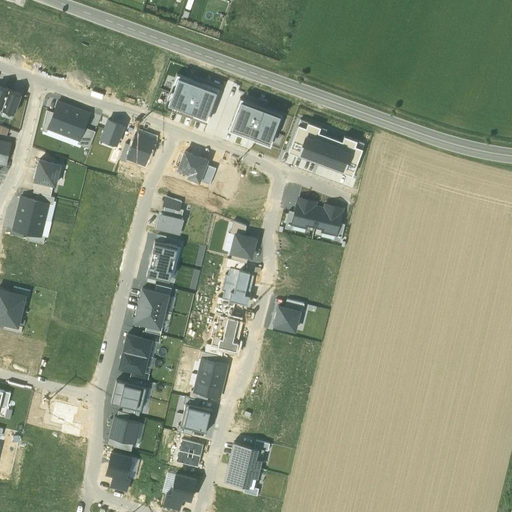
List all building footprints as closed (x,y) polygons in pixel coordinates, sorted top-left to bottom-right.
[(206,122),(219,89),(176,74),(164,106),(206,122)] [(0,108),(1,109),(9,89),(0,85),(0,108)] [(21,93),(9,89),(1,109),(13,113),(21,93)] [(240,97),(228,130),(269,146),(282,113),(240,97)] [(63,134),(73,107),(58,101),(53,113),(48,128),(63,134)] [(79,140),(84,127),(90,113),(73,107),(63,134),(79,140)] [(47,132),(48,128),(53,113),(47,110),(42,130),(47,132)] [(320,126),(300,119),(288,151),(308,159),(309,157),(333,166),(332,168),(352,175),(364,143),(344,135),(342,140),(318,131),(320,126)] [(123,126),(108,120),(101,138),(116,144),(123,126)] [(78,144),(89,148),(95,131),(84,127),(79,140),(78,144)] [(137,131),(132,145),(127,158),(143,164),(154,137),(137,131)] [(0,162),(5,164),(10,143),(0,140),(0,162)] [(125,143),(119,159),(126,162),(127,158),(132,145),(125,143)] [(116,144),(110,160),(115,162),(121,146),(116,144)] [(200,180),(207,163),(208,159),(184,150),(177,168),(189,173),(188,176),(200,180)] [(36,180),(53,184),(55,185),(60,164),(39,159),(34,180),(36,180)] [(200,180),(210,184),(216,167),(207,163),(200,180)] [(37,193),(50,196),(53,184),(36,180),(33,192),(37,193)] [(50,196),(37,193),(35,200),(49,203),(52,204),(54,197),(50,196)] [(165,205),(179,208),(181,201),(164,194),(162,204),(165,205)] [(45,219),(49,203),(35,200),(21,196),(16,213),(45,219)] [(292,224),(293,224),(306,227),(306,224),(315,226),(319,207),(314,206),(315,202),(298,198),(295,212),(292,224)] [(319,207),(315,226),(323,228),(322,231),(335,234),(336,234),(339,222),(342,208),(325,204),(324,208),(319,207)] [(165,205),(162,213),(181,218),(183,209),(179,208),(165,205)] [(292,229),(293,224),(292,224),(295,212),(289,211),(285,228),(292,229)] [(45,219),(16,213),(12,229),(27,233),(41,236),(45,219)] [(179,234),(183,218),(181,218),(162,213),(160,213),(157,228),(179,234)] [(235,233),(244,235),(246,225),(233,220),(230,232),(235,234),(235,233)] [(345,224),(339,222),(336,234),(335,234),(333,239),(341,241),(345,224)] [(41,236),(27,233),(26,240),(43,244),(44,237),(41,236)] [(232,252),(248,256),(251,256),(255,238),(244,235),(235,233),(235,234),(230,251),(232,252)] [(173,263),(177,246),(165,243),(156,241),(154,240),(150,258),(173,263)] [(245,262),(246,262),(248,256),(232,252),(231,259),(245,262)] [(168,281),(173,263),(150,258),(146,275),(147,276),(156,278),(168,281)] [(229,267),(243,270),(245,262),(231,259),(227,258),(225,266),(229,267)] [(225,273),(223,282),(250,288),(254,274),(249,273),(250,271),(243,270),(229,267),(227,274),(225,273)] [(224,290),(222,297),(222,298),(235,301),(248,304),(250,295),(249,295),(250,288),(223,282),(221,290),(224,290)] [(156,284),(154,291),(167,294),(170,294),(171,287),(156,284)] [(12,292),(25,295),(28,296),(30,290),(13,286),(12,292)] [(139,304),(163,310),(167,294),(154,291),(143,288),(139,304)] [(0,305),(21,310),(25,295),(12,292),(0,289),(0,305)] [(216,304),(233,308),(235,301),(222,298),(222,297),(218,296),(216,304)] [(299,310),(302,311),(304,303),(286,299),(284,307),(299,310)] [(163,310),(139,304),(135,321),(146,323),(159,326),(163,310)] [(218,313),(231,316),(233,308),(216,304),(214,313),(218,314),(218,313)] [(0,321),(5,322),(17,325),(21,310),(0,305),(0,321)] [(294,329),(299,310),(284,307),(278,305),(274,324),(275,325),(294,329)] [(214,320),(212,328),(239,335),(242,321),(238,320),(238,318),(231,316),(218,313),(218,314),(216,321),(214,320)] [(5,322),(3,329),(21,333),(22,327),(17,325),(5,322)] [(146,323),(144,330),(160,334),(162,327),(159,326),(146,323)] [(238,341),(239,335),(212,328),(210,336),(212,337),(211,344),(224,348),(236,351),(238,342),(238,341)] [(143,330),(141,337),(151,339),(151,340),(159,342),(160,334),(144,330),(143,330)] [(147,356),(151,340),(151,339),(141,337),(127,333),(123,350),(147,356)] [(222,355),(224,348),(211,344),(206,343),(204,351),(222,355)] [(143,372),(147,356),(123,350),(119,367),(132,370),(143,372)] [(198,374),(221,380),(226,362),(202,355),(198,374)] [(143,372),(132,370),(130,376),(147,380),(149,373),(143,372)] [(221,380),(198,374),(193,391),(217,398),(221,380)] [(116,379),(113,391),(143,398),(146,386),(116,379)] [(0,404),(7,406),(10,392),(3,390),(0,389),(0,404)] [(140,409),(143,398),(113,391),(110,402),(140,409)] [(186,402),(198,406),(200,399),(185,396),(184,402),(186,402)] [(186,402),(183,414),(209,420),(212,409),(198,406),(186,402)] [(117,416),(128,419),(130,413),(118,410),(117,416)] [(209,420),(183,414),(180,425),(193,428),(206,431),(209,420)] [(116,438),(133,442),(136,429),(138,429),(140,422),(128,419),(117,416),(114,416),(109,436),(116,438)] [(191,434),(193,428),(180,425),(178,424),(177,431),(191,434)] [(114,446),(131,450),(133,442),(116,438),(114,446)] [(178,450),(200,455),(203,444),(181,438),(178,450)] [(255,439),(254,446),(264,449),(268,450),(269,443),(255,439)] [(233,441),(228,461),(259,468),(264,449),(254,446),(233,441)] [(200,455),(178,450),(175,461),(197,466),(200,455)] [(106,472),(113,474),(110,486),(126,490),(129,477),(126,476),(130,457),(111,452),(106,472)] [(228,461),(224,480),(244,485),(255,488),(259,468),(228,461)] [(163,505),(179,509),(182,496),(190,498),(195,479),(175,474),(170,493),(166,492),(163,505)] [(255,488),(244,485),(243,492),(257,495),(259,489),(255,488)]
